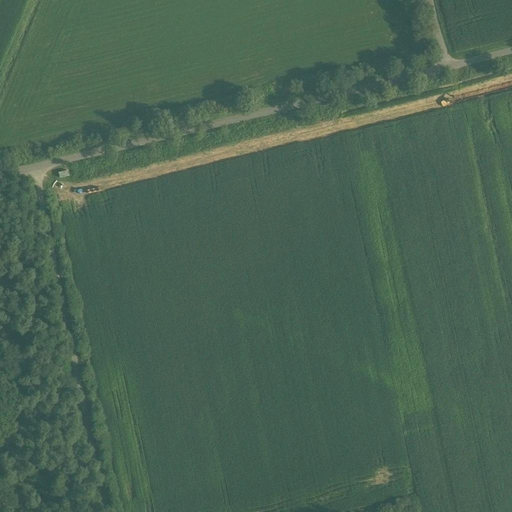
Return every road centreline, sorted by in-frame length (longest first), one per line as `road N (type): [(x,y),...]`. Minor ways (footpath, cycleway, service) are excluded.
road 1 (unclassified): [(34,162),(449,61)]
road 2 (unclassified): [(34,162),(104,511)]
